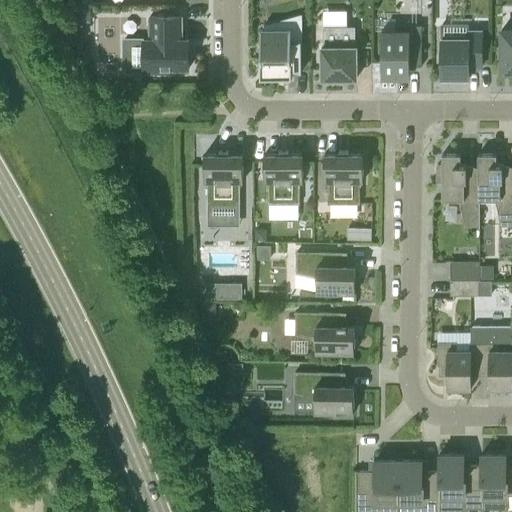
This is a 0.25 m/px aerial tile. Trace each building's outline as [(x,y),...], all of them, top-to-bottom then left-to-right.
[(189,48),(189,46),(188,38),(182,38),(182,16),(150,16),(150,39),(144,39),(144,71),(144,73),(172,73),(172,69),(189,69),(189,60),(192,60),(192,48),(189,48)] [(397,65),(410,65),(422,65),(422,24),(395,24),(395,29),(382,29),(382,77),(397,77),(397,65)] [(356,46),(355,26),(323,26),(324,46),(322,46),(323,78),(326,78),(329,81),(338,81),(341,78),(357,78),(357,46),(356,46)] [(511,28),(502,29),(501,71),(511,70),(511,28)] [(291,31),(291,29),(261,29),(261,49),(262,49),(262,56),(260,56),(261,77),(284,77),(284,69),(290,69),(290,70),(300,70),(300,71),(302,71),(302,31),(291,31)] [(442,78),(470,78),(470,66),(482,66),(482,31),(468,31),(468,38),(442,38),(442,78)] [(229,154),(229,151),(219,151),(219,154),(205,154),(205,181),(209,181),(208,217),(239,217),(239,181),(244,181),(244,154),(229,154)] [(289,154),(289,151),(279,151),(279,154),(264,154),(264,181),(268,181),(269,203),(300,203),(299,181),(303,181),(303,154),(289,154)] [(349,154),(349,151),(339,151),(339,154),(325,154),(325,181),(328,181),(329,203),(360,203),(360,181),(364,181),(363,154),(349,154)] [(478,225),(479,168),(467,168),(467,164),(461,164),(461,154),(442,154),(442,164),(437,164),(437,181),(442,181),(443,199),(460,199),(465,225),(478,225)] [(511,224),(511,168),(503,168),(503,164),(497,164),(497,154),(479,154),(479,168),(478,225),(480,225),(480,199),(494,200),(501,225),(511,224)] [(265,240),(265,228),(254,228),(254,240),(265,240)] [(371,239),(371,228),(362,228),(358,232),(358,239),(371,239)] [(270,258),(270,245),(257,245),(257,259),(270,258)] [(356,293),(356,266),(344,266),(344,253),(297,251),(297,272),(317,277),(317,292),(356,293)] [(451,278),(478,278),(478,261),(465,261),(465,265),(453,265),(453,275),(451,275),(451,278)] [(493,265),(482,265),(482,278),(493,278),(493,265)] [(478,280),(478,278),(451,278),(451,282),(453,282),(453,295),(478,295),(478,280)] [(478,295),(492,295),(491,280),(478,280),(478,295)] [(217,298),(217,282),(206,282),(206,298),(217,298)] [(215,314),(215,302),(204,302),(204,314),(215,314)] [(355,353),(355,326),(343,326),(343,313),(296,312),(296,333),(316,337),(316,352),(355,353)] [(511,387),(511,326),(472,327),(472,341),(472,372),(490,372),(490,388),(511,387)] [(472,388),(472,372),(472,341),(470,341),(470,350),(457,350),(457,341),(438,341),(438,365),(441,365),(441,373),(447,373),(448,388),(472,388)] [(242,376),(242,363),(228,363),(228,376),(233,376),(242,376)] [(354,412),(354,386),(342,385),(342,372),(295,372),(295,393),(315,398),(315,412),(354,412)] [(440,493),(442,493),(442,511),(467,511),(467,506),(483,506),(483,494),(481,494),(481,493),(482,493),(482,487),(482,465),(464,465),(463,455),(465,455),(465,454),(441,454),(441,453),(439,453),(439,455),(440,455),(440,471),(440,493)] [(511,464),(506,465),(505,455),(507,455),(507,454),(483,454),(483,453),(481,453),(481,455),(482,455),(482,465),(482,487),(482,493),(481,493),(481,494),(483,494),(483,506),(483,508),(508,508),(508,495),(511,494),(511,464)] [(374,511),(398,511),(398,459),(398,460),(375,460),(375,461),(376,461),(375,471),(357,471),(357,470),(356,470),(355,511),(356,511),(357,511),(375,511),(374,511)] [(440,493),(440,471),(422,471),(420,461),(422,461),(422,460),(399,460),(399,459),(398,459),(398,511),(422,511),(440,511),(441,511),(442,511),(442,493),(440,493)]
